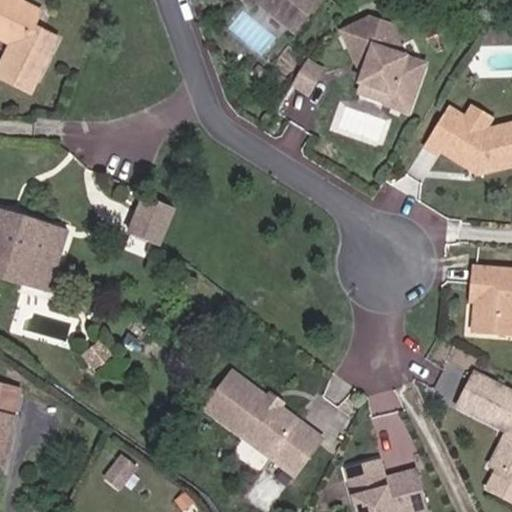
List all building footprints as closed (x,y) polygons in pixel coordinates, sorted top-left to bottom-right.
[(0,0),(0,42),(8,46),(0,63),(0,81),(32,97),(61,38),(37,26),(45,11),(22,0),(0,0)] [(262,0),(299,28),(320,0),(262,0)] [(395,27),(374,22),(348,35),(361,63),(366,63),(371,74),(369,77),(369,81),(370,85),(371,86),(392,93),(388,101),(391,106),(415,114),(431,66),(411,59),(395,27)] [(313,93),(327,68),(310,60),(297,84),(313,93)] [(368,95),(388,101),(392,93),(371,86),(368,95)] [(473,121),(492,132),(499,120),(479,109),(473,121)] [(454,111),(431,148),(444,157),(447,152),(473,169),(484,167),(486,175),(511,168),(511,127),(492,132),(473,121),(454,111)] [(133,232),(159,245),(174,212),(147,200),(133,232)] [(0,207),(0,279),(47,295),(68,230),(0,207)] [(511,278),(477,276),(476,295),(485,296),(485,305),(479,310),(476,341),(511,344),(511,278)] [(325,439),(283,407),(278,407),(274,404),(273,399),(237,372),(210,408),(298,474),(325,439)] [(511,401),(472,381),(456,414),(506,439),(488,473),(496,477),(486,497),(511,510),(511,401)] [(0,464),(3,465),(13,385),(0,382),(0,464)] [(394,480),(397,490),(383,494),(380,484),(375,465),(341,474),(351,511),(423,511),(414,476),(394,480)] [(397,490),(394,480),(380,484),(383,494),(397,490)]
